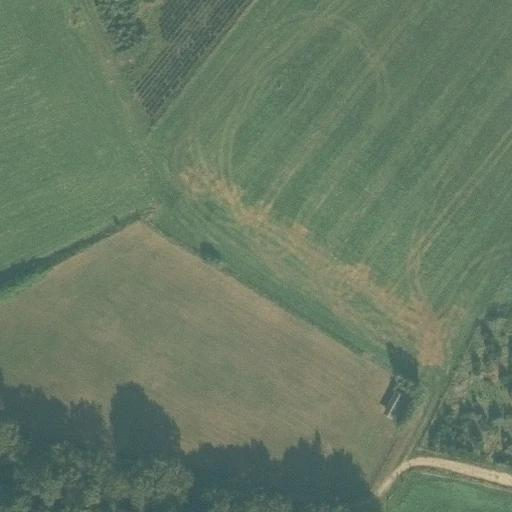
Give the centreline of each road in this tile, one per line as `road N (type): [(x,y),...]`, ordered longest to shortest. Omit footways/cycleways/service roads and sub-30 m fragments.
road 1 (track): [(153,155),(196,238),(436,387),(399,470)]
road 2 (track): [(153,155),(77,0)]
road 3 (track): [(511,484),(412,464),(399,470),(374,511)]
